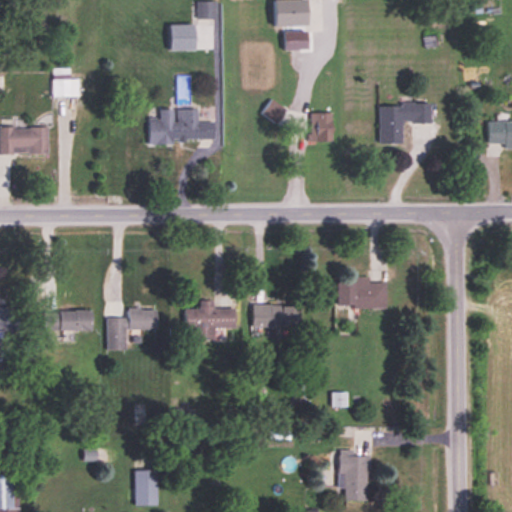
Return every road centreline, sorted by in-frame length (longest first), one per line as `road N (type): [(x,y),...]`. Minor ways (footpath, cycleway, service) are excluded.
road 1 (residential): [(0,213),(511,209)]
road 2 (residential): [(458,511),(456,210)]
